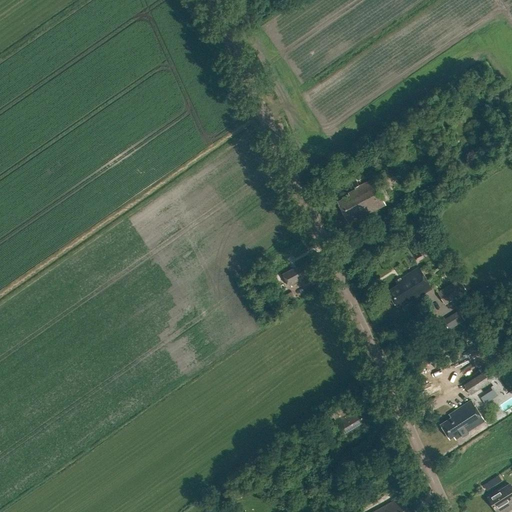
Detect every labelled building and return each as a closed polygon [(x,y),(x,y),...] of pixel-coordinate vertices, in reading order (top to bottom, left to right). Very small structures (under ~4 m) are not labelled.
[(397,166),(380,174),(386,186),(403,178),(397,166)] [(337,202),(349,224),(385,205),(372,179),(359,186),(354,176),(350,179),(355,190),(348,193),(349,196),(337,202)] [(294,269),(283,276),(289,286),(310,274),(304,265),(294,270),(294,269)] [(398,307),(402,305),(404,309),(432,290),(418,269),(397,283),(398,285),(388,292),(398,307)] [(443,306),(464,293),(457,281),(436,294),(443,306)] [(281,300),(286,306),(297,299),(293,292),(281,300)] [(465,321),(463,318),(458,311),(444,320),(448,327),(450,330),(465,321)] [(488,378),(493,376),(488,365),(483,367),(488,378)] [(465,388),(472,398),(491,386),(484,376),(465,388)] [(451,439),(454,437),(456,440),(484,422),(471,402),(450,415),(452,418),(442,425),(451,439)] [(322,417),(325,423),(334,418),(347,439),(367,427),(365,423),(368,421),(360,407),(350,413),(348,410),(349,409),(345,403),(322,417)] [(324,452),(328,458),(337,452),(334,446),(324,452)] [(283,482),(272,468),(252,482),(262,497),(283,482)] [(493,486),(490,480),(482,485),(482,486),(485,491),(493,486)] [(496,511),(511,500),(511,488),(509,484),(488,497),(496,511)] [(409,511),(403,500),(399,502),(398,499),(375,511),(409,511)]
